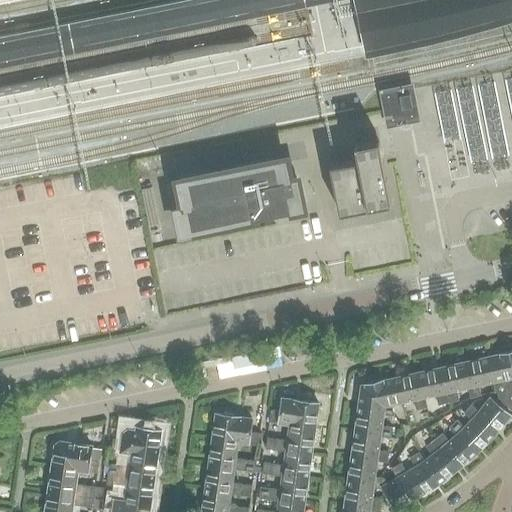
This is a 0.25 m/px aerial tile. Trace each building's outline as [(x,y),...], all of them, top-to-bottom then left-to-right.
[(511,0),(180,0),(85,19),(88,33),(91,48),(301,7),(304,6),(311,37),(307,38),(97,79),(101,94),(104,110),(177,95),(266,77),(314,69),(319,67),(365,57),(396,51),(417,46),(460,36),(500,25),(511,21),(511,0)] [(472,157),(511,150),(511,68),(436,81),(446,140),(468,137),(472,157)] [(413,83),(378,90),(383,112),(383,116),(385,124),(398,121),(412,118),(420,117),(414,88),(413,83)] [(371,205),(391,201),(382,155),(379,139),(355,144),(358,160),(330,165),(340,213),(371,207),(371,205)] [(183,208),(176,209),(181,234),(259,218),(273,215),(275,215),(304,209),(298,177),(291,179),(286,158),(177,180),(183,208)] [(511,351),(500,354),(489,357),(495,382),(498,398),(505,404),(511,409),(511,351)] [(471,388),(468,389),(470,398),(482,395),(480,386),(495,382),(489,357),(465,362),(471,388)] [(459,400),(457,391),(458,391),(468,389),(471,388),(465,362),(452,365),(441,368),(449,403),(459,400)] [(423,399),(426,399),(436,396),(438,405),(449,403),(441,368),(417,373),(423,399)] [(399,405),(414,401),(416,410),(428,408),(426,399),(423,399),(417,373),(393,378),(399,405)] [(389,407),(393,406),(399,405),(393,378),(383,381),(383,380),(365,384),(365,385),(362,385),(359,404),(384,407),(389,407)] [(494,434),(510,415),(502,408),(490,397),(478,410),(471,404),(463,413),(470,419),(473,416),(494,434)] [(287,424),(315,428),(318,403),(294,399),(294,400),(282,398),(281,411),(271,410),(270,421),(287,424)] [(382,425),(383,414),(395,416),(393,406),(389,407),(384,407),(359,404),(355,430),(381,434),(380,437),(391,438),(393,427),(382,425)] [(238,442),(258,445),(259,433),(250,432),(252,419),(240,417),(217,413),(213,438),(238,442)] [(473,416),(470,419),(463,426),(457,419),(449,427),(455,434),(457,431),(477,452),(488,440),(494,434),(473,416)] [(284,449),(311,452),(315,428),(287,424),(285,440),(267,437),(266,449),(283,451),(284,449)] [(112,449),(130,452),(157,455),(160,430),(141,428),(140,432),(128,430),(124,434),(123,440),(113,439),(112,449)] [(390,451),(378,450),(380,437),(381,434),(355,430),(352,455),(377,458),(377,461),(389,463),(390,451)] [(455,434),(448,440),(443,433),(434,439),(458,468),(468,459),(477,452),(457,431),(455,434)] [(234,466),(234,469),(254,472),(255,461),(236,459),(238,442),(213,438),(209,463),(234,466)] [(423,460),(438,483),(447,476),(458,468),(434,439),(425,447),(431,454),(424,459),(423,460)] [(98,471),(99,461),(102,449),(92,447),(92,446),(60,442),(55,445),(52,466),(78,470),(98,471)] [(264,462),(262,473),(280,476),(280,473),(308,477),(311,452),(284,449),(283,451),(281,465),(264,462)] [(157,455),(130,452),(128,466),(109,463),(108,474),(153,480),(157,455)] [(410,458),(414,466),(406,471),(403,472),(417,496),(427,490),(438,483),(423,460),(424,459),(420,452),(410,458)] [(384,478),(375,476),(377,461),(377,458),(352,455),(349,479),(374,483),(373,488),(384,490),(381,484),(387,482),(384,478)] [(231,491),(231,494),(250,497),(252,486),(232,483),(234,469),(234,466),(209,463),(206,487),(231,491)] [(403,472),(406,471),(401,463),(391,468),(396,477),(387,482),(381,484),(384,490),(395,509),(417,496),(403,472)] [(94,496),(95,487),(76,484),(77,476),(78,470),(52,466),(49,491),(94,497),(94,496)] [(280,473),(280,476),(278,489),(260,487),(259,498),(277,501),(277,498),(304,502),(308,477),(280,473)] [(123,501),(150,505),(153,480),(108,474),(106,484),(125,487),(123,501)] [(382,499),(372,498),(373,488),(374,483),(349,479),(345,504),(381,509),(382,499)] [(104,498),(105,488),(95,487),(94,496),(104,498)] [(231,491),(206,487),(202,511),(248,511),(249,508),(229,506),(231,494),(231,491)] [(71,511),(73,505),(92,507),(94,497),(49,491),(45,511),(71,511)] [(94,497),(92,507),(96,508),(103,509),(105,499),(105,498),(104,498),(94,496),(94,497)] [(123,501),(105,498),(105,499),(103,509),(113,511),(112,511),(148,511),(150,505),(123,501)] [(277,498),(277,501),(274,511),(257,509),(256,511),(302,511),(304,502),(277,498)]
